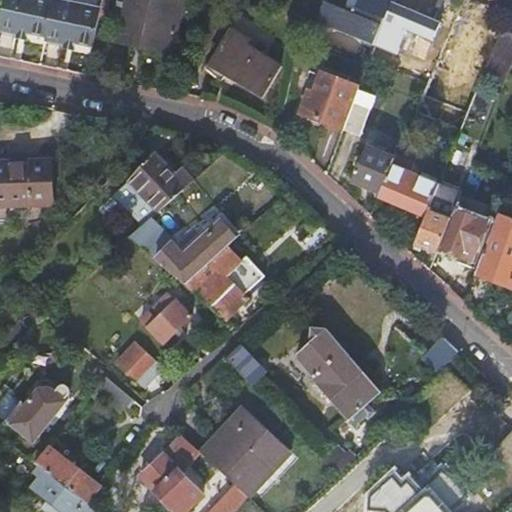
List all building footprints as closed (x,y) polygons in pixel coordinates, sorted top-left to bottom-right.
[(45,39),(53,3),(40,0),(3,0),(0,18),(0,33),(17,37),(17,33),(28,36),(45,39)] [(75,46),(92,49),(97,29),(100,13),(75,8),(75,4),(55,0),(53,0),(53,3),(45,39),(45,43),(63,47),(64,43),(75,46)] [(182,1),(175,0),(121,0),(112,42),(171,55),(182,1)] [(232,29),(215,54),(204,67),(221,82),(226,76),(261,97),(280,66),(247,45),(249,41),(232,29)] [(17,33),(17,37),(16,40),(27,43),(28,36),(17,33)] [(503,89),(511,66),(511,40),(499,36),(481,80),(503,89)] [(74,53),(75,46),(64,43),(63,47),(62,50),(74,53)] [(300,114),(343,131),(358,89),(322,75),(314,96),(308,94),(300,114)] [(375,95),(358,89),(343,131),(360,137),(375,95)] [(177,134),(157,132),(138,152),(148,162),(130,182),(142,196),(159,214),(195,183),(182,169),(176,174),(158,154),(177,134)] [(372,187),(381,191),(394,160),(368,149),(353,182),(370,190),(372,187)] [(428,212),(438,187),(411,174),(416,162),(396,154),(394,160),(381,191),(378,197),(426,218),(428,212)] [(50,163),(0,164),(0,207),(52,206),(50,163)] [(142,196),(130,182),(114,199),(125,212),(142,196)] [(415,245),(437,255),(450,221),(462,192),(443,184),(441,188),(438,187),(428,212),(426,218),(415,245)] [(487,225),(458,212),(443,250),(461,258),(464,249),(475,254),(487,225)] [(511,287),(511,221),(498,216),(476,276),(511,289),(511,287)] [(179,242),(156,217),(131,239),(158,262),(179,242)] [(213,262),(238,240),(224,224),(170,272),(186,286),(213,262)] [(333,236),(322,226),(304,243),(314,252),(333,236)] [(249,300),(213,262),(186,286),(206,303),(227,321),(249,300)] [(170,296),(151,314),(157,320),(177,303),(170,296)] [(157,320),(151,314),(142,323),(165,346),(193,318),(178,302),(177,303),(157,320)] [(461,353),(446,339),(434,350),(424,360),(387,319),(361,342),(412,402),(425,389),(451,363),(461,353)] [(299,356),(319,378),(315,381),(350,422),(382,393),(361,369),(366,365),(365,356),(360,349),(350,348),(346,351),(326,329),(312,329),(312,345),(299,356)] [(157,363),(139,345),(121,362),(139,380),(157,363)] [(226,359),(253,389),(269,375),(241,345),(226,359)] [(474,387),(451,363),(425,389),(449,413),(474,387)] [(117,410),(129,397),(108,378),(97,393),(117,410)] [(32,399),(11,426),(35,445),(69,403),(66,401),(70,397),(71,394),(70,391),(69,389),(65,387),(63,387),(59,389),(50,381),(39,382),(28,396),(32,399)] [(236,486),(247,496),(289,451),(247,409),(203,455),(236,486)] [(201,454),(184,438),(142,477),(155,493),(170,508),(173,511),(188,511),(204,497),(182,474),(201,454)] [(51,449),(37,467),(40,469),(88,506),(101,488),(51,449)] [(337,478),(351,464),(338,451),(324,464),(337,478)] [(95,511),(88,506),(40,469),(34,477),(40,481),(32,491),(47,503),(42,511),(43,511),(95,511)] [(371,498),(370,511),(454,511),(468,500),(461,489),(453,480),(444,473),(422,493),(410,480),(403,487),(394,478),(371,498)] [(236,486),(212,511),(235,511),(249,498),(247,496),(236,486)]
